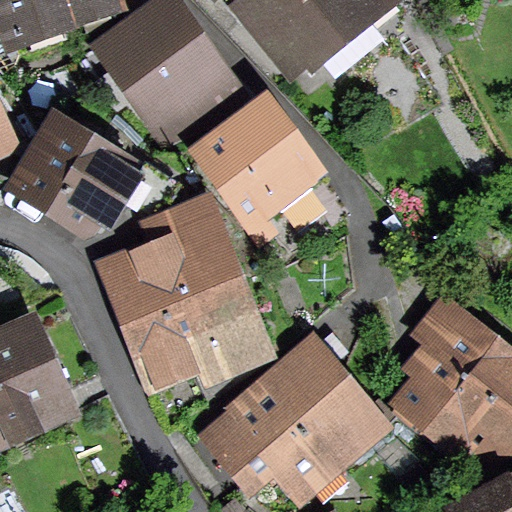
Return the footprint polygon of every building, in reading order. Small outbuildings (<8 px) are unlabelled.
[(0,0),(13,42),(114,9),(111,0),(0,0)] [(333,77),(381,39),(361,14),(378,0),(263,0),(219,0),(240,21),(244,18),(287,72),(312,51),(333,77)] [(126,91),(164,146),(230,100),(162,6),(126,31),(141,51),(99,84),(112,102),(126,91)] [(193,158),(243,223),(309,175),(260,110),(193,158)] [(97,217),(107,223),(135,178),(48,125),(13,185),(76,225),(90,230),(97,217)] [(104,265),(142,364),(136,366),(146,390),(164,383),(155,360),(192,345),(206,382),(260,360),(201,208),(146,230),(154,248),(138,255),(136,251),(104,265)] [(469,476),(506,452),(511,446),(511,359),(446,304),(417,334),(440,354),(392,412),(469,476)] [(0,443),(64,416),(24,326),(0,336),(0,443)] [(299,492),(323,472),(316,464),(365,423),(309,356),(212,438),(248,483),(274,462),(299,492)] [(511,511),(511,480),(454,511),(511,511)]
